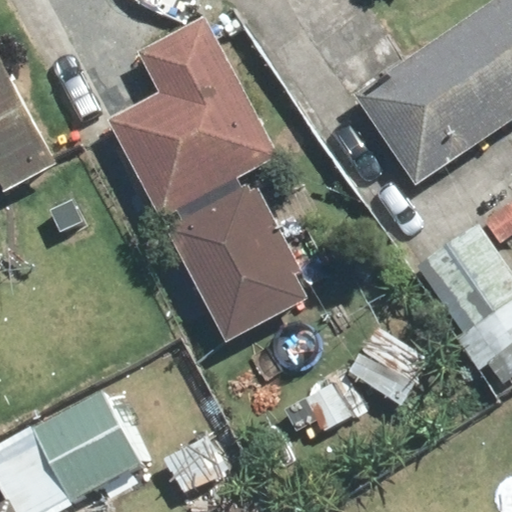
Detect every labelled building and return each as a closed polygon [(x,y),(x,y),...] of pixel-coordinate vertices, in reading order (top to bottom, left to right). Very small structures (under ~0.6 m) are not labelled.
[(435,184),(511,127),(511,0),(503,0),(371,98),(435,184)] [(291,151),(219,16),(153,51),(177,95),(128,122),(244,337),(328,292),(261,166),(291,151)] [(24,191),(75,164),(12,47),(0,53),(0,185),(16,177),(24,191)] [(511,257),(490,228),(434,269),(482,333),(469,342),(490,371),(511,354),(511,257)] [(115,390),(5,448),(39,511),(50,511),(152,459),(115,390)] [(511,511),(511,396),(442,444),(458,467),(436,482),(456,511),(511,511)] [(177,461),(196,493),(240,467),(221,435),(177,461)] [(426,511),(416,491),(372,511),(426,511)] [(28,511),(22,501),(0,511),(28,511)]
